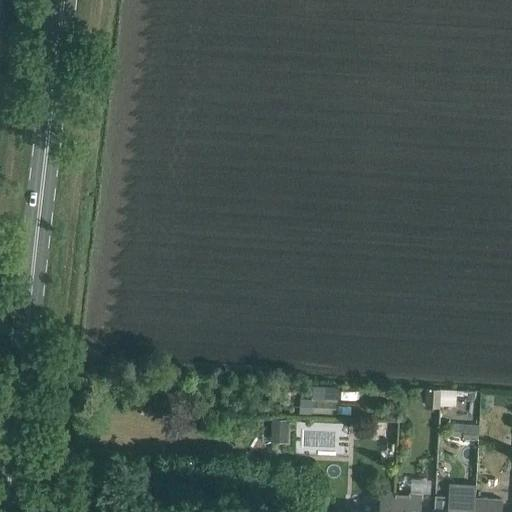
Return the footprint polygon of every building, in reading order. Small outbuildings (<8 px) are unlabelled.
[(338,398),(339,385),(311,383),(310,400),(312,400),(311,413),(337,414),(338,398)] [(424,405),(439,406),(440,387),(426,387),(424,405)] [(382,433),(371,419),(353,433),(364,447),(382,433)] [(464,424),(445,423),(444,434),(463,435),(464,424)] [(207,457),(208,448),(187,447),(187,457),(207,457)] [(392,511),(393,491),(381,490),(379,511),(367,511),(349,511),(392,511)] [(419,511),(420,493),(393,491),(392,511),(419,511)] [(472,511),(474,497),(434,494),(433,511),(472,511)] [(500,511),(501,498),(474,497),(472,511),(500,511)]
